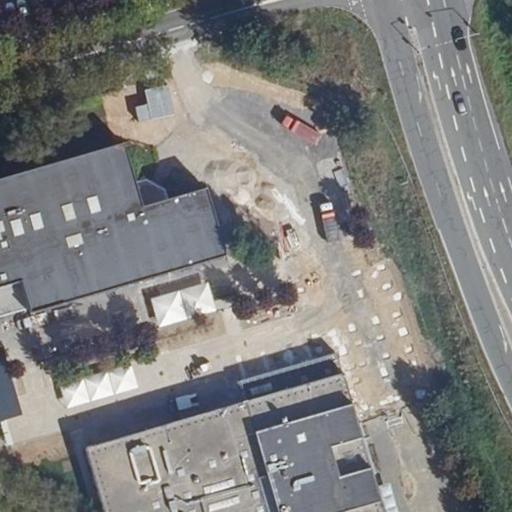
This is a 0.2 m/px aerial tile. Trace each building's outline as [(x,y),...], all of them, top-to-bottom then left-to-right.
[(125,142),(0,179),(0,287),(22,281),(31,314),(228,256),(207,188),(167,200),(164,190),(147,181),(137,184),(125,142)] [(235,176),(318,213),(330,185),(248,149),(235,176)] [(310,303),(214,330),(220,354),(317,327),(310,303)] [(306,352),(313,376),(336,369),(330,345),(306,352)] [(88,447),(85,448),(103,511),(385,511),(344,372),(306,383),(239,403),(88,447)] [(235,391),(239,403),(306,383),(303,372),(235,391)]
